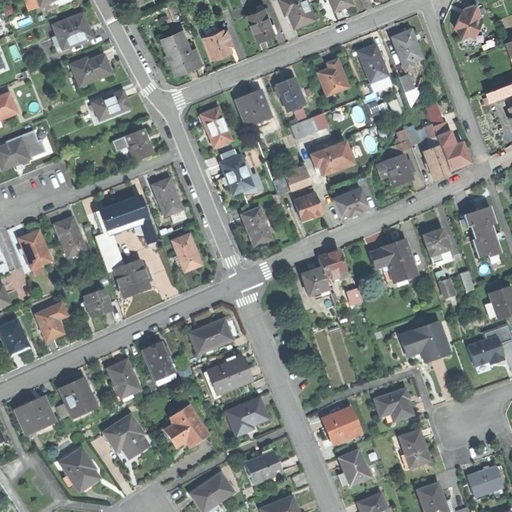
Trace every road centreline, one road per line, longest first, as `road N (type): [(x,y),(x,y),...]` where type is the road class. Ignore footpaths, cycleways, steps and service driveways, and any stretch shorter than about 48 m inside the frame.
road 1 (residential): [(165,104),(423,3)]
road 2 (residential): [(485,168),(238,282)]
road 3 (residential): [(0,393),(238,282)]
road 4 (residential): [(332,511),(238,282)]
road 5 (residential): [(185,151),(14,219),(0,205)]
road 6 (residential): [(485,168),(423,3)]
road 7 (residential): [(185,151),(238,282)]
road 8 (residential): [(102,0),(165,104)]
